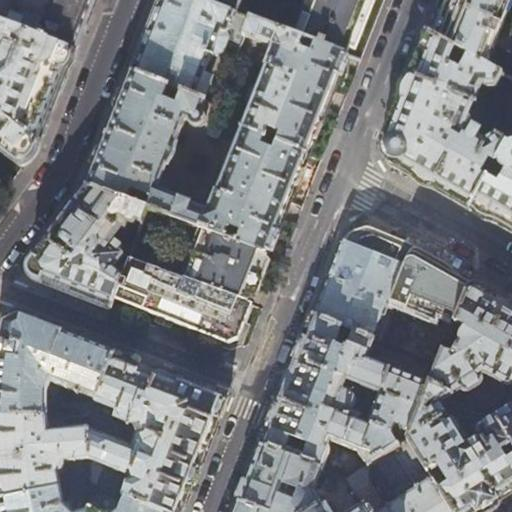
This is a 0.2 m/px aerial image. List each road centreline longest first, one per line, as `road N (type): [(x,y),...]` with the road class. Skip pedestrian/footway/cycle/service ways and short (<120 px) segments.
road 1 (residential): [(126,0),(59,170),(0,249)]
road 2 (residential): [(256,387),(0,289)]
road 3 (residential): [(256,387),(341,176)]
road 4 (residential): [(511,271),(341,176)]
road 5 (residential): [(341,176),(411,0)]
road 6 (residential): [(209,511),(256,387)]
